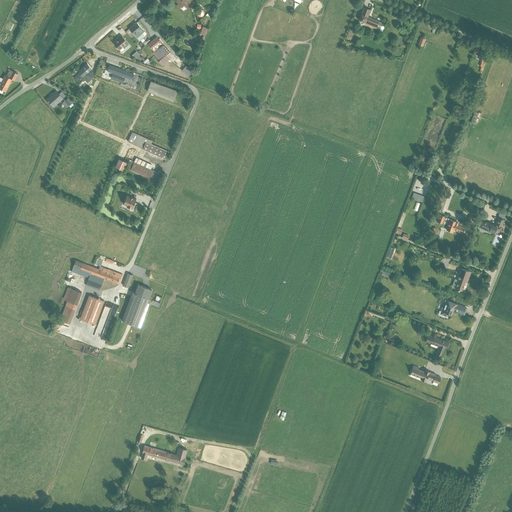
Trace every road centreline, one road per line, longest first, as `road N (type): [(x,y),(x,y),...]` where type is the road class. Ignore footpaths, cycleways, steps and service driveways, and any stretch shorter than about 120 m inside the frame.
road 1 (residential): [(511,237),(408,511)]
road 2 (residential): [(0,108),(140,0)]
road 3 (residential): [(511,53),(384,0)]
